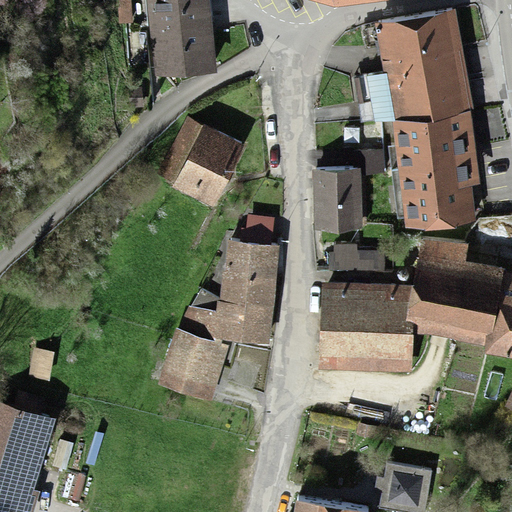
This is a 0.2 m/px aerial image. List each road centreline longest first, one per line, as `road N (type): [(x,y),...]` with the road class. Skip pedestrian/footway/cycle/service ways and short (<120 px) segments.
road 1 (residential): [(260,511),(290,388),(299,276),(293,107),(304,45)]
road 2 (residential): [(304,45),(178,107),(0,265)]
road 3 (residential): [(304,45),(332,22),(438,0)]
